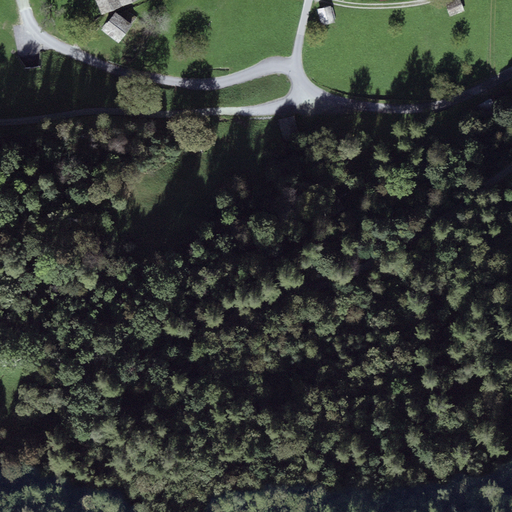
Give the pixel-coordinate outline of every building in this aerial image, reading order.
[(93,0),(100,16),(140,0),(93,0)] [(464,11),(460,0),(453,0),(445,3),(450,17),(464,11)] [(335,23),(330,6),(317,10),(322,26),(335,23)] [(133,26),(115,13),(101,31),(119,44),(133,26)] [(294,115),(278,119),(283,143),(300,139),(294,115)]
